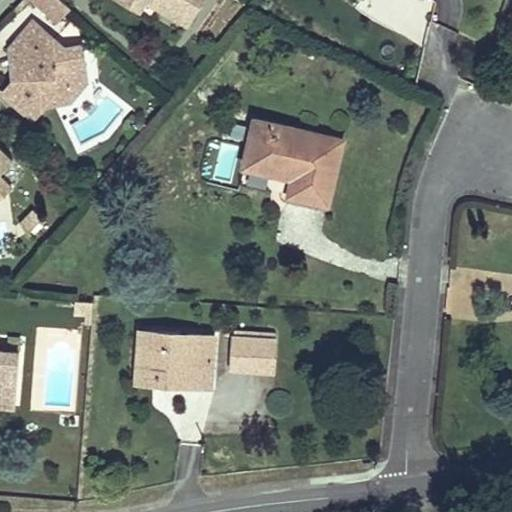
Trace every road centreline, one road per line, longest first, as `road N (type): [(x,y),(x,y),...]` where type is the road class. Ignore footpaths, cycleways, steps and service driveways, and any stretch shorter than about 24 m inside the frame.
road 1 (residential): [(410,486),(433,214),(452,181),(506,148)]
road 2 (tertiary): [(231,511),(410,486)]
